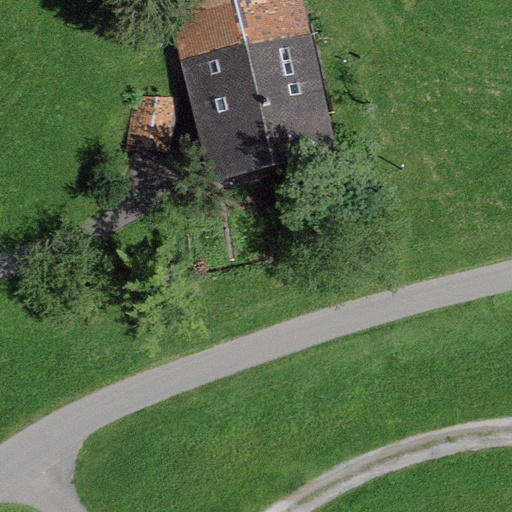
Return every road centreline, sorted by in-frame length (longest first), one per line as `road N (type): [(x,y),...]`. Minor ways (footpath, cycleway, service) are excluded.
road 1 (unclassified): [(511,273),(291,335),(135,392),(0,468)]
road 2 (track): [(288,511),(418,448),(511,432)]
